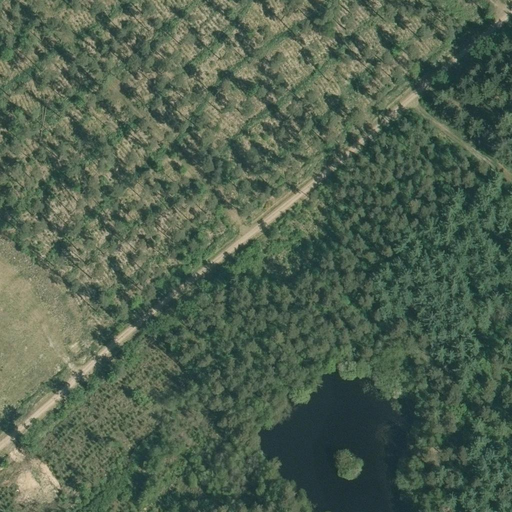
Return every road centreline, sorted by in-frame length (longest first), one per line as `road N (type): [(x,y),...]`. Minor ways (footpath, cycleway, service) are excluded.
road 1 (track): [(511,13),(0,445)]
road 2 (track): [(409,101),(511,181)]
